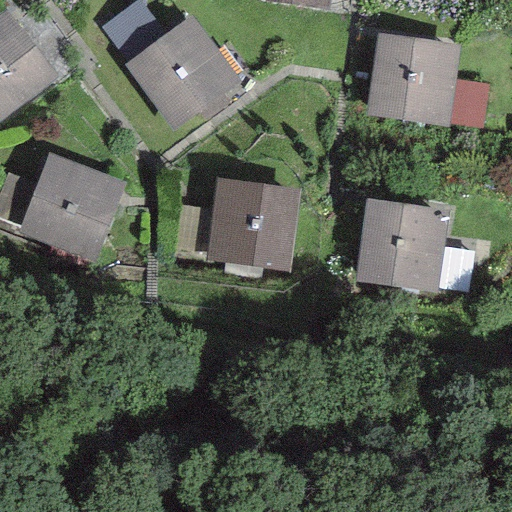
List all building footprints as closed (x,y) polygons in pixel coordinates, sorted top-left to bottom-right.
[(125,63),(163,34),(138,0),(100,28),(125,63)] [(264,0),(264,2),(325,11),(327,0),(264,0)] [(0,13),(0,119),(57,75),(5,10),(0,13)] [(173,129),(238,81),(189,15),(163,34),(125,63),(173,129)] [(453,80),(458,44),(378,33),(365,117),(445,129),(446,125),(453,80)] [(487,86),(453,80),(446,125),(479,130),(487,86)] [(92,260),(123,184),(47,155),(34,186),(6,174),(0,187),(0,220),(16,228),(92,260)] [(287,273),(298,192),(215,181),(211,210),(178,206),(172,257),(205,261),(287,273)] [(437,293),(447,212),(365,201),(354,282),(437,293)]
